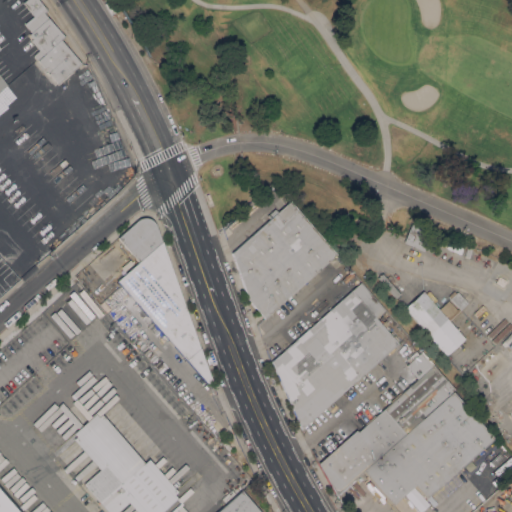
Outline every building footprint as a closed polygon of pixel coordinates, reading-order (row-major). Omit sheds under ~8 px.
[(38,0),(47,10),(44,12),(64,36),(60,39),(80,63),(57,83),(44,68),(41,71),(54,85),(4,128),(0,123),(0,75),(6,84),(36,59),(33,55),(39,50),(30,40),(32,38),(29,34),(31,32),(24,23),(34,15),(22,2),(24,0),(38,0)] [(401,164),(405,159),(406,157),(407,155),(406,154),(404,154),(402,156),(397,162),(396,160),(394,160),(393,160),(393,161),(395,163),(392,167),(389,170),(389,172),(390,174),(393,172),(399,167),(403,169),(401,171),(402,173),(403,173),(405,172),(407,170),(408,169),(408,167),(408,166),(406,166),(404,168),(401,164)] [(269,218),(265,214),(273,207),(277,212),(288,201),(334,254),(263,317),(248,299),(231,253),(269,218)] [(32,247),(69,215),(79,226),(42,258),(32,247)] [(140,218),(143,217),(146,217),(149,218),(151,219),(153,221),(153,224),(160,243),(139,262),(118,238),(137,221),(140,218)] [(402,242),(409,227),(430,236),(423,251),(402,242)] [(462,247),(460,253),(445,247),(448,241),(462,247)] [(160,243),(209,379),(209,381),(208,382),(206,382),(205,380),(117,281),(139,262),(160,243)] [(399,294),(395,298),(377,277),(381,273),(399,294)] [(506,280),(502,286),(495,282),(498,276),(506,280)] [(359,282),(384,310),(375,318),(389,333),(391,331),(393,333),(396,331),(398,333),(396,336),(399,339),(396,341),(397,342),(300,428),(271,361),(359,282)] [(422,291),(437,308),(450,298),(448,295),(453,290),(455,293),(457,291),(467,303),(460,309),(461,310),(449,321),(455,328),(457,327),(458,329),(457,330),(464,339),(444,356),(403,307),(422,291)] [(453,390),(452,391),(453,392),(363,471),(363,470),(335,494),(317,463),(355,429),(357,431),(416,378),(405,365),(420,352),(431,365),(453,390)] [(493,438),(429,494),(437,503),(433,506),(414,484),(392,503),(363,471),(453,392),(493,438)] [(95,413),(98,416),(101,414),(144,462),(148,459),(177,491),(173,494),(176,497),(159,511),(136,511),(127,501),(115,511),(107,511),(83,484),(99,469),(72,439),(75,436),(73,433),(95,413)] [(260,511),(218,511),(242,491),(260,511)] [(0,511),(0,493),(16,511),(0,511)]
